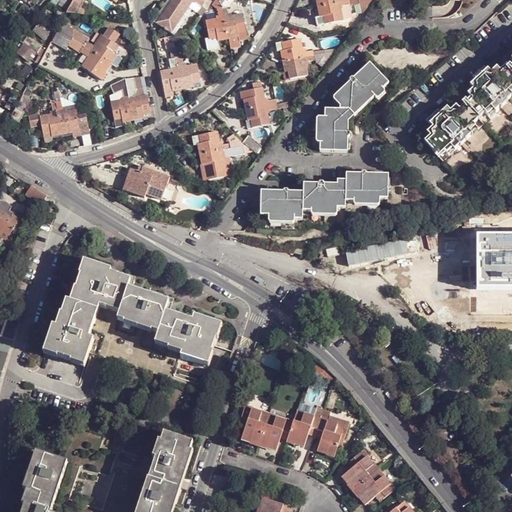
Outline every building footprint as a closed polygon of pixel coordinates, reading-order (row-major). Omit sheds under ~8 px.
[(76,12),(82,0),(72,0),(67,11),(76,12)] [(173,0),(173,1),(187,11),(193,1),(197,1),(204,5),(207,1),(204,0),(173,0)] [(321,11),(322,17),(325,16),(326,24),(344,20),(342,9),(344,6),(351,4),(350,0),(349,0),(320,6),(321,11)] [(360,0),(361,2),(363,13),(372,0),(360,0)] [(173,32),(187,11),(173,1),(166,12),(159,22),(173,32)] [(187,11),(193,9),(203,16),(211,5),(207,1),(204,5),(197,1),(193,1),(187,11)] [(206,21),(210,38),(217,37),(218,40),(224,39),(230,38),(223,7),(219,9),(220,15),(218,19),(206,21)] [(244,14),(234,16),(230,14),(228,7),(223,7),(230,38),(235,37),(240,36),(240,33),(247,32),(244,14)] [(187,11),(173,32),(177,33),(193,9),(187,11)] [(74,38),(75,28),(63,22),(59,30),(74,38)] [(86,46),(88,41),(85,39),(87,36),(75,28),(74,38),(86,46)] [(57,29),(51,41),(68,50),(74,38),(59,30),(57,29)] [(86,46),(112,63),(118,53),(115,52),(120,45),(115,43),(120,35),(109,29),(105,36),(99,45),(95,46),(88,41),(86,46)] [(284,61),(315,56),(314,51),(307,52),(303,50),(301,39),(284,42),(285,50),(283,51),(284,56),(284,61)] [(334,52),(341,42),(320,45),(314,51),(315,56),(334,52)] [(124,48),(120,45),(115,52),(118,53),(120,55),(124,48)] [(109,68),(112,63),(86,46),(83,50),(90,54),(90,57),(84,67),(99,77),(103,70),(106,72),(109,68)] [(205,61),(202,51),(196,52),(198,62),(205,61)] [(334,52),(315,56),(316,60),(317,60),(318,62),(324,66),(334,52)] [(112,63),(116,64),(122,56),(120,55),(118,53),(112,63)] [(315,56),(284,61),(285,66),(286,72),(289,72),(291,79),(308,76),(306,65),(309,62),(316,60),(315,56)] [(161,70),(165,89),(173,87),(173,90),(179,89),(184,88),(178,57),(173,59),(174,65),(171,68),(161,70)] [(198,64),(188,66),(184,63),(183,57),(178,57),(184,88),(189,87),(195,86),(194,83),(202,81),(198,64)] [(390,82),(371,63),(360,74),(350,83),(337,96),(343,102),(342,108),(339,108),(326,108),(325,116),(322,116),(320,142),(320,150),(348,150),(348,142),(349,129),(349,117),(353,113),(355,116),(375,97),(383,89),(390,82)] [(511,68),(508,65),(501,70),(498,67),(492,72),(489,69),(472,85),(475,89),(469,94),(473,97),(468,101),(482,117),(487,112),(488,114),(494,109),(496,111),(502,106),(503,107),(508,101),(508,100),(511,96),(511,93),(511,92),(511,68)] [(350,83),(360,74),(358,72),(354,76),(351,76),(349,79),(348,81),(350,83)] [(125,78),(110,85),(115,93),(123,89),(128,88),(125,78)] [(112,102),(115,120),(122,118),(123,121),(128,120),(134,119),(128,88),(123,89),(123,97),(122,100),(112,102)] [(128,88),(134,119),(139,118),(145,117),(145,114),(151,112),(148,95),(138,97),(134,95),(132,88),(128,88)] [(247,104),(248,110),(279,104),(278,100),(270,101),(266,98),(265,88),(248,91),(248,99),(246,99),(247,104)] [(123,89),(115,93),(111,95),(112,102),(122,100),(123,97),(123,89)] [(378,98),(385,92),(383,89),(375,97),(378,98)] [(26,111),(32,98),(24,93),(17,106),(26,111)] [(334,100),(338,104),(339,108),(342,108),(343,102),(337,96),(335,98),(334,100)] [(67,112),(77,110),(75,103),(64,98),(64,97),(60,98),(61,102),(63,109),(67,112)] [(482,117),(468,101),(461,108),(458,105),(452,110),(448,107),(431,122),(434,126),(428,132),(432,135),(425,142),(440,159),(447,152),(448,152),(454,147),(455,149),(461,144),(462,145),(468,139),(467,138),(473,133),(471,131),(477,125),(475,123),(482,117)] [(63,109),(61,102),(57,103),(64,133),(69,132),(74,131),(74,128),(81,126),(79,115),(77,110),(67,112),(63,109)] [(58,134),(64,133),(57,103),(52,104),(53,110),(51,115),(40,117),(44,134),(51,132),(52,136),(58,134)] [(254,128),(271,124),(269,114),(272,111),(279,109),(279,104),(248,110),(249,116),(250,121),(253,120),(254,128)] [(20,122),(25,111),(17,107),(11,117),(19,121),(20,122)] [(90,129),(87,113),(79,115),(81,126),(82,131),(82,132),(90,129)] [(200,144),(202,154),(234,148),(233,143),(224,145),(222,142),(219,132),(208,134),(197,136),(198,145),(200,144)] [(235,132),(229,139),(230,140),(233,143),(234,148),(246,144),(235,132)] [(258,152),(264,144),(249,134),(244,141),(258,152)] [(210,172),(226,168),(224,158),(227,154),(234,153),(234,148),(202,154),(203,159),(204,165),(208,164),(209,172),(210,172)] [(163,200),(172,178),(144,168),(143,173),(134,170),(132,169),(128,179),(124,189),(146,198),(148,194),(163,200)] [(227,176),(226,168),(210,172),(212,179),(227,176)] [(387,197),(388,173),(367,172),(354,172),(346,171),(345,178),(337,178),(337,181),(331,181),(317,181),(304,180),(303,189),(296,189),(282,188),(263,188),(262,210),(269,211),(269,214),(294,215),(302,215),(303,209),(310,209),(336,210),(336,206),(344,207),(345,200),(354,200),(380,201),(380,197),(387,197)] [(42,205),(47,197),(31,186),(26,195),(42,205)] [(9,235),(19,218),(12,214),(13,212),(9,210),(12,206),(1,199),(0,201),(0,230),(2,232),(3,231),(9,235)] [(295,243),(293,250),(307,255),(309,247),(295,243)] [(358,272),(366,276),(368,273),(371,275),(374,277),(387,254),(372,246),(358,272)] [(210,344),(232,351),(235,342),(213,334),(217,323),(193,315),(191,320),(164,310),(168,300),(160,297),(125,286),(128,279),(108,273),(110,269),(85,261),(73,302),(68,300),(58,328),(51,325),(44,347),(85,360),(88,350),(99,354),(115,359),(156,372),(172,377),(173,374),(178,357),(203,366),(210,344)] [(4,320),(17,324),(19,317),(7,313),(4,320)] [(17,324),(4,320),(2,327),(15,331),(17,324)] [(15,331),(2,327),(0,332),(0,333),(13,337),(15,331)] [(384,334),(391,341),(396,337),(389,329),(384,334)] [(13,337),(0,333),(0,339),(11,344),(13,337)] [(11,344),(0,339),(0,347),(8,350),(11,344)] [(8,350),(0,347),(0,354),(6,357),(8,350)] [(260,440),(269,414),(262,412),(263,410),(252,406),(253,404),(246,402),(241,417),(247,419),(246,423),(242,435),(252,439),(253,437),(260,440)] [(288,433),(287,435),(296,439),(295,441),(304,444),(308,432),(309,428),(315,430),(320,414),(315,412),(315,413),(305,409),(304,412),(296,410),(293,418),(288,433)] [(269,414),(260,440),(268,442),(267,445),(277,448),(281,435),(283,431),(288,433),(293,418),(288,416),(287,418),(278,415),(277,417),(269,414)] [(315,430),(323,432),(322,436),(317,449),(327,452),(328,449),(335,451),(344,425),(337,423),(338,420),(328,417),(328,416),(320,414),(315,430)] [(147,477),(135,511),(169,511),(190,448),(193,440),(163,430),(161,438),(155,456),(149,475),(147,477)] [(155,456),(161,438),(158,438),(152,455),(155,456)] [(354,485),(377,466),(373,462),(375,461),(368,453),(370,452),(365,446),(351,457),(355,463),(353,465),(342,474),(348,481),(350,480),(354,485)] [(190,448),(169,511),(172,511),(193,449),(190,448)] [(27,488),(38,451),(35,449),(22,486),(27,488)] [(55,511),(51,511),(67,460),(38,451),(27,488),(29,489),(25,504),(21,511),(55,511)] [(377,466),(354,485),(360,493),(359,495),(365,503),(376,494),(379,491),(383,496),(396,485),(392,480),(391,481),(382,470),(381,472),(377,466)] [(211,482),(220,485),(223,476),(213,472),(211,482)] [(354,485),(351,487),(358,495),(359,495),(360,493),(354,485)] [(256,511),(292,511),(294,506),(281,501),(278,500),(280,494),(263,489),(261,495),(263,495),(259,505),(256,511)] [(419,511),(418,510),(417,511),(410,503),(409,504),(404,499),(388,511),(419,511)]
